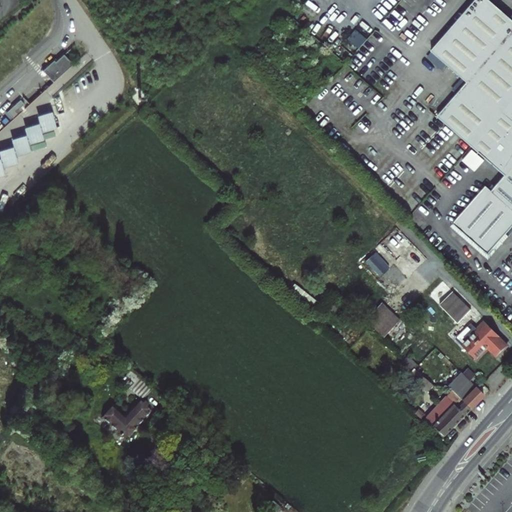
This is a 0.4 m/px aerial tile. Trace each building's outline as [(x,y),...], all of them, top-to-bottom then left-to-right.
[(511,20),(491,3),(441,60),(476,91),(446,125),(511,182),(511,184),(500,199),(495,195),(459,236),(496,269),(511,250),(511,20)] [(42,73),(52,85),(72,67),(63,57),(55,64),(53,63),(42,73)] [(19,102),(6,114),(12,121),(26,109),(19,102)] [(0,178),(6,177),(4,168),(19,165),(17,157),(31,154),(30,145),(45,142),(43,133),(57,130),(54,113),(37,116),(39,123),(0,156),(0,178)] [(416,248),(396,227),(360,262),(400,303),(436,268),(416,248)] [(447,279),(436,269),(403,305),(402,306),(412,316),(416,315),(419,318),(423,314),(418,309),(447,279)] [(472,310),(454,291),(440,305),(458,323),(472,310)] [(382,338),(400,321),(382,303),(364,320),(382,338)] [(479,331),(472,338),(463,347),(476,359),(489,346),(498,356),(506,348),(505,348),(508,345),(499,336),(500,335),(485,321),(477,329),(479,331)] [(107,346),(96,335),(88,344),(104,358),(107,355),(102,351),(107,346)] [(428,391),(433,385),(428,381),(404,360),(401,364),(410,372),(408,374),(428,391)] [(142,399),(153,387),(131,368),(119,382),(127,390),(129,387),(142,399)] [(142,419),(151,410),(137,397),(123,413),(112,404),(101,417),(125,438),(137,424),(135,422),(140,417),(142,419)] [(465,416),(455,405),(447,397),(425,420),(444,437),(465,416)] [(462,399),(455,405),(465,416),(472,409),(462,399)] [(417,414),(423,419),(427,415),(421,410),(417,414)] [(13,449),(8,459),(18,463),(22,453),(13,449)] [(2,463),(0,468),(0,475),(10,479),(15,469),(2,463)] [(17,471),(13,481),(20,484),(24,473),(17,471)] [(85,495),(80,503),(96,511),(98,511),(103,504),(85,495)] [(273,511),(280,504),(273,498),(266,508),(270,511),(273,511)]
